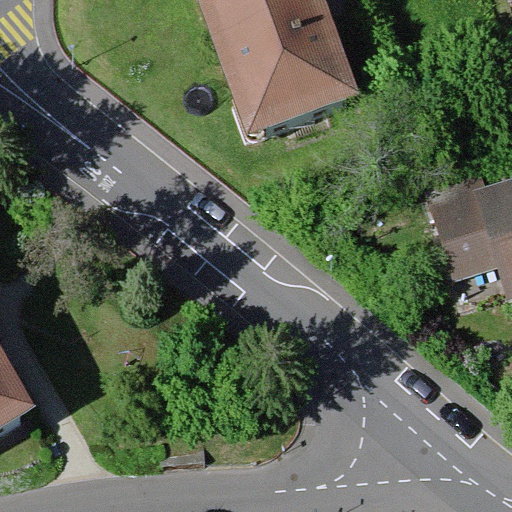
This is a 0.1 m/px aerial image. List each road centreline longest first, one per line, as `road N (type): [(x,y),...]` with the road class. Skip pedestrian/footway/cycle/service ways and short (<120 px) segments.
road 1 (residential): [(0,75),(187,221),(417,425)]
road 2 (residential): [(417,425),(352,483),(159,496),(80,511)]
road 3 (residential): [(417,425),(511,504)]
